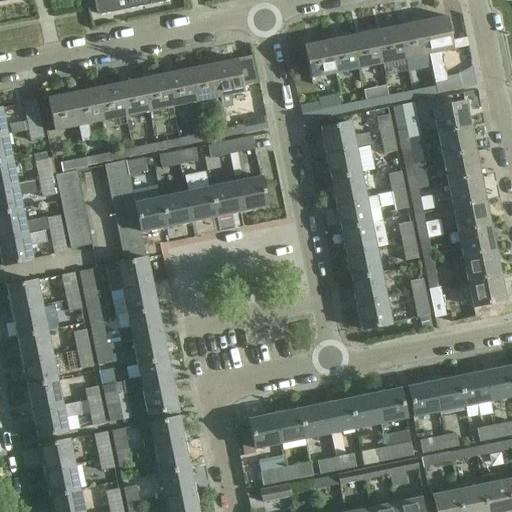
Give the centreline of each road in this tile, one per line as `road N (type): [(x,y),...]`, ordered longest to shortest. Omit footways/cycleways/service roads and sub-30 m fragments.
road 1 (residential): [(260,14),(335,367)]
road 2 (residential): [(0,69),(260,14)]
road 3 (residential): [(234,511),(210,391),(335,367)]
road 4 (residential): [(335,367),(511,332)]
road 5 (residential): [(511,172),(474,0)]
